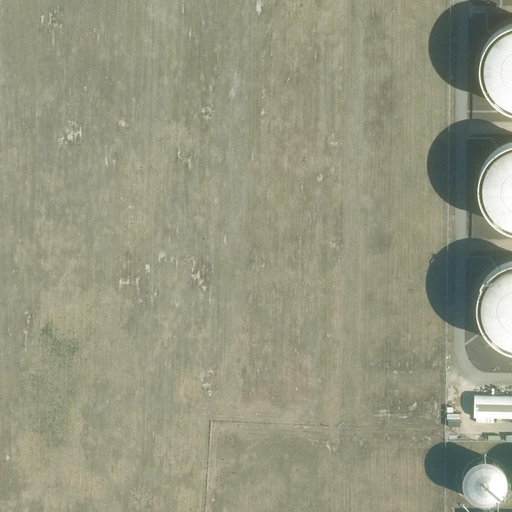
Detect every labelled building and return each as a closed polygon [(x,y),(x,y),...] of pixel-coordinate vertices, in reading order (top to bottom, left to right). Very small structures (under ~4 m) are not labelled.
[(511,107),(511,24),(508,26),(500,29),(494,34),(488,40),(484,47),(481,55),(480,65),(481,75),(483,83),(488,91),(494,98),(501,103),(511,107)] [(511,143),(508,144),(499,148),(493,153),(486,160),(481,169),(479,177),(477,185),(478,193),(480,200),(484,208),(488,214),(494,220),(501,224),(508,227),(511,227),(511,143)] [(511,262),(507,264),(498,268),(492,273),(485,280),(480,289),(477,297),(476,305),(477,313),(479,320),(483,328),(487,334),(493,340),(500,344),(507,347),(511,347),(511,262)] [(511,392),(474,392),(473,417),(511,417),(511,392)] [(487,459),(482,459),(477,460),(473,461),(470,463),(466,466),(464,470),(462,474),(461,478),(461,482),(462,487),(463,491),(464,494),(467,498),(471,500),(474,502),(478,503),(483,504),(487,504),(491,503),(496,501),(499,499),(502,495),(504,492),(505,488),(506,483),(506,479),(505,473),(503,470),(499,465),(496,463),(491,460),(487,459)]
